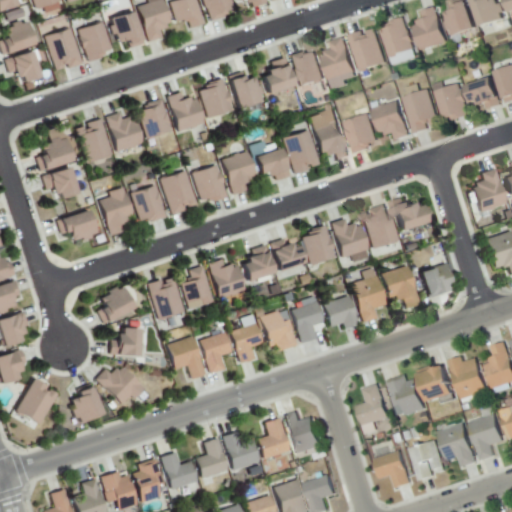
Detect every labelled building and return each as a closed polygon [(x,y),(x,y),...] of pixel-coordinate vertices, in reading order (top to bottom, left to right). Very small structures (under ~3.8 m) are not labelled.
[(0,0),(9,0),(12,6),(0,10),(0,0)] [(32,10),(28,0),(56,0),(57,1),(32,10)] [(146,42),(134,7),(155,0),(161,0),(169,25),(164,27),(164,29),(157,31),(159,38),(146,42)] [(193,0),(202,24),(187,29),(185,22),(180,23),(179,21),(174,23),(167,3),(174,0),(193,0)] [(228,0),(231,10),(224,12),(225,15),(223,16),(224,19),(209,24),(205,9),(203,9),(199,0),(228,0)] [(232,0),(261,0),(263,4),(249,8),(248,3),(240,5),(239,0),(233,2),(232,0)] [(455,0),(466,0),(475,30),(453,36),(451,32),(448,33),(445,23),(449,22),(446,13),(451,11),(448,2),(455,0)] [(480,28),(470,0),(496,0),(498,6),(502,4),(505,13),(501,14),(503,20),(480,28)] [(20,16),(17,7),(0,12),(0,13),(3,22),(20,16)] [(421,51),(412,27),(418,25),(416,21),(424,18),(422,12),(435,8),(447,42),(421,51)] [(114,45),(111,35),(109,35),(106,26),(108,26),(104,14),(117,10),(118,13),(127,10),(138,45),(125,50),(123,42),(114,45)] [(380,31),(389,27),(388,25),(392,23),(391,21),(403,17),(408,31),(409,30),(413,42),(411,43),(413,50),(389,58),(380,31)] [(21,22),(29,46),(0,55),(0,30),(7,28),(6,24),(15,21),(16,24),(21,22)] [(75,30),(99,22),(108,50),(102,52),(103,55),(100,56),(100,57),(85,62),(81,49),(78,50),(75,39),(77,39),(75,30)] [(53,71),(42,38),(67,29),(79,65),(66,70),(64,65),(60,66),(61,69),(53,71)] [(348,36),(362,32),(364,36),(367,35),(366,32),(375,29),(387,63),(360,72),(348,36)] [(344,37),(354,72),(328,80),(321,56),(326,55),(325,51),(331,49),(329,42),(344,37)] [(0,61),(26,52),(35,79),(18,85),(16,78),(11,80),(9,74),(5,75),(0,61)] [(288,57),(299,53),(300,56),(316,52),(324,81),(298,88),(296,82),(294,82),(291,71),(292,70),(288,57)] [(258,78),(263,76),(261,71),(270,68),(268,63),(282,58),(292,86),(264,96),(258,78)] [(511,102),(505,105),(495,73),(511,67),(511,102)] [(223,77),(237,73),(239,82),(250,78),(253,88),(256,87),(259,95),(256,96),(258,103),(233,111),(223,77)] [(196,92),(203,89),(202,86),(208,84),(207,83),(220,78),(224,92),(225,91),(229,103),(228,103),(230,111),(205,119),(196,92)] [(470,105),(464,87),(492,78),(501,106),(486,111),(485,105),(478,107),(476,103),(470,105)] [(442,120),(434,92),(459,84),(461,91),(462,91),(466,105),(464,105),(468,118),(455,122),(454,119),(451,121),(450,118),(442,120)] [(415,135),(403,99),(428,90),(440,124),(432,126),(431,124),(426,125),(428,131),(415,135)] [(163,98),(179,93),(181,99),(188,97),(189,100),(193,99),(201,123),(175,132),(163,98)] [(134,112),(147,108),(146,104),(158,100),(162,113),(164,112),(167,123),(166,123),(169,131),(144,140),(134,112)] [(372,109),(398,102),(408,138),(395,141),(393,135),(386,137),(385,132),(379,134),(372,109)] [(140,145),(114,153),(103,117),(116,113),(118,118),(126,116),(127,120),(132,118),(140,145)] [(343,123),(369,115),(376,142),(371,144),(372,148),(368,149),(368,151),(354,155),(350,141),(348,142),(345,130),(346,130),(343,123)] [(83,165),(72,130),(81,127),(82,129),(85,128),(84,124),(98,120),(108,157),(83,165)] [(310,131),(318,128),(318,127),(323,125),(323,127),(336,123),(347,157),(333,162),(331,156),(325,158),(323,153),(317,155),(310,131)] [(291,175),(279,139),(305,131),(316,165),(308,167),(307,164),(303,166),(305,171),(291,175)] [(68,163),(36,172),(32,158),(37,156),(34,147),(45,144),(44,141),(54,138),(55,140),(60,139),(68,163)] [(249,159),(276,150),(285,177),(271,182),(269,177),(262,179),(260,173),(254,175),(249,159)] [(230,195),(218,161),(231,157),(231,156),(238,154),(239,155),(245,153),(253,176),(249,177),(251,181),(242,184),(245,191),(230,195)] [(199,202),(189,174),(214,165),(217,173),(221,184),(220,184),(225,198),(206,204),(204,200),(199,202)] [(38,177),(65,168),(73,194),(55,200),(53,195),(49,196),(47,190),(43,191),(38,177)] [(478,214),(469,189),(473,187),(472,183),(479,181),(477,174),(492,169),(505,205),(478,214)] [(511,194),(505,197),(498,179),(503,177),(503,174),(511,170),(511,194)] [(169,216),(157,180),(183,171),(194,206),(185,209),(184,206),(181,208),(183,212),(169,216)] [(128,194),(153,186),(155,193),(157,192),(161,205),(158,206),(162,219),(148,223),(147,222),(144,223),(143,220),(137,222),(128,194)] [(107,236),(96,202),(107,198),(105,193),(120,188),(131,218),(126,219),(127,223),(119,226),(121,232),(107,236)] [(397,233),(387,205),(402,199),(405,205),(409,204),(410,208),(418,205),(425,224),(397,233)] [(371,250),(359,215),(368,212),(370,216),(372,215),(371,210),(385,206),(397,242),(371,250)] [(52,221),(83,211),(91,235),(68,242),(65,233),(57,236),(52,221)] [(340,260),(327,225),(341,220),(344,227),(352,224),(353,228),(357,226),(366,251),(340,260)] [(308,267),(298,238),(308,235),(306,231),(322,226),(326,239),(328,239),(332,251),(330,251),(332,259),(308,267)] [(493,270),(483,240),(510,231),(511,237),(511,273),(508,275),(506,268),(500,269),(500,268),(493,270)] [(273,273),(266,253),(269,252),(266,244),(276,241),(281,239),(283,245),(287,244),(288,249),(295,247),(300,263),(273,273)] [(243,284),(237,266),(243,264),(242,259),(250,257),(248,250),(262,246),(270,275),(243,284)] [(424,300),(415,274),(430,269),(426,259),(440,254),(452,291),(424,300)] [(217,300),(205,265),(220,259),(223,267),(229,265),(230,269),(234,267),(243,292),(217,300)] [(0,265),(6,264),(10,276),(0,278),(0,265)] [(185,304),(178,284),(189,281),(186,271),(200,266),(212,303),(201,306),(199,300),(185,304)] [(378,275),(404,267),(417,305),(402,309),(400,301),(394,303),(392,298),(386,300),(378,275)] [(361,325),(348,285),(361,281),(358,273),(372,269),(384,305),(371,309),(374,321),(361,325)] [(156,322),(144,285),(158,280),(159,283),(162,282),(162,280),(170,278),(182,313),(156,322)] [(0,284),(12,281),(17,295),(6,299),(10,311),(0,314),(0,284)] [(128,310),(100,325),(93,312),(99,309),(97,306),(98,305),(96,300),(104,296),(103,293),(111,288),(112,291),(117,289),(128,310)] [(299,344),(288,311),(300,308),(298,302),(312,297),(320,323),(310,326),(315,340),(299,344)] [(328,328),(321,305),(347,297),(356,327),(341,332),(339,325),(328,328)] [(267,349),(256,319),(275,311),(279,323),(287,320),(296,346),(276,353),(274,347),(267,349)] [(0,319),(21,313),(25,326),(17,329),(19,335),(13,336),(15,343),(0,348),(0,319)] [(237,366),(227,332),(241,328),(238,319),(251,315),(260,345),(248,348),(252,360),(237,366)] [(133,359),(105,357),(107,340),(110,341),(111,337),(118,337),(118,330),(136,332),(133,359)] [(207,375),(196,342),(223,332),(230,354),(219,357),(223,371),(207,375)] [(172,371),(163,346),(189,337),(202,376),(188,380),(184,367),(172,371)] [(511,384),(493,391),(485,366),(490,364),(489,359),(495,357),(492,347),(505,343),(511,362),(511,384)] [(0,386),(0,355),(17,350),(22,364),(14,366),(17,373),(11,375),(14,382),(0,386)] [(462,400),(449,362),(462,357),(464,363),(475,359),(487,392),(462,400)] [(426,405),(416,372),(433,366),(435,370),(443,368),(452,396),(426,405)] [(118,407),(92,380),(103,369),(108,375),(113,369),(115,372),(120,367),(142,390),(131,400),(128,397),(118,407)] [(387,381),(405,375),(407,382),(414,380),(423,410),(405,416),(402,406),(395,408),(387,381)] [(35,428),(11,414),(32,379),(45,387),(42,391),(45,392),(47,389),(56,394),(35,428)] [(362,427),(355,406),(367,402),(362,390),(377,385),(388,417),(362,427)] [(98,415),(76,424),(74,420),(71,421),(67,411),(70,410),(67,402),(74,399),(72,394),(86,388),(98,415)] [(482,461),(466,416),(492,407),(504,441),(491,446),(495,457),(482,461)] [(511,439),(509,440),(500,412),(511,408),(511,439)] [(296,457),(281,418),(296,412),(299,422),(311,417),(323,448),(296,457)] [(262,460),(255,439),(266,436),(262,423),(276,419),(287,451),(262,460)] [(448,462),(438,434),(464,424),(478,463),(462,468),(458,457),(448,462)] [(230,471),(219,438),(233,433),(237,443),(248,440),(255,463),(230,471)] [(199,480),(192,459),(205,455),(201,444),(215,439),(227,472),(199,480)] [(420,482),(409,450),(436,441),(447,472),(437,475),(435,472),(432,473),(434,478),(420,482)] [(380,481),(373,461),(400,451),(412,485),(396,490),(391,476),(380,481)] [(168,492),(157,458),(172,453),(176,466),(188,462),(195,483),(168,492)] [(140,504),(130,473),(136,472),(134,465),(152,460),(161,485),(152,487),(156,499),(140,504)] [(97,477),(115,471),(117,477),(125,476),(135,505),(114,511),(109,501),(104,503),(97,477)] [(312,511),(303,484),(329,474),(337,495),(324,500),(328,511),(312,511)] [(72,511),(68,499),(81,495),(77,483),(91,479),(100,511),(72,511)] [(277,511),(270,489),(296,481),(306,511),(277,511)] [(42,511),(51,509),(46,493),(61,489),(68,511),(42,511)] [(244,511),(242,505),(266,496),(271,511),(244,511)]
